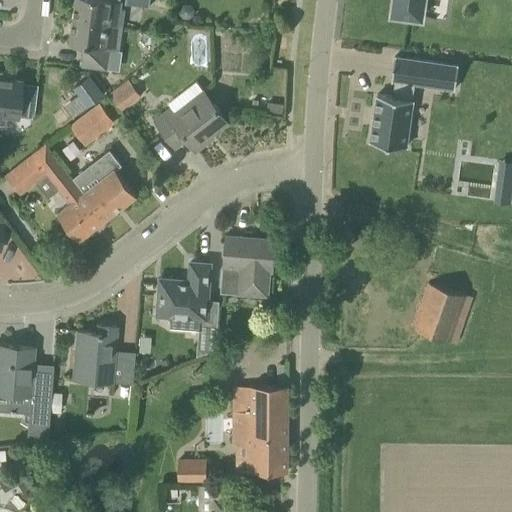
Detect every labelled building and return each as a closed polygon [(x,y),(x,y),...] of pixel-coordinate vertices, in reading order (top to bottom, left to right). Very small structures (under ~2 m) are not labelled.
[(123,26),(125,8),(122,8),(123,1),(114,0),(76,0),(74,19),(123,26)] [(394,0),(393,13),(420,16),(422,0),(394,0)] [(120,50),(123,26),(74,19),(70,43),(85,45),(82,65),(107,69),(110,48),(120,50)] [(396,56),(396,57),(394,57),(391,80),(395,81),(393,97),(377,94),(370,142),(406,147),(413,100),(412,99),(415,84),(455,89),(458,65),(396,56)] [(11,77),(12,72),(0,70),(0,123),(5,124),(7,111),(18,112),(20,98),(22,79),(11,77)] [(77,115),(93,102),(79,84),(62,96),(77,115)] [(132,84),(113,99),(122,110),(141,95),(132,84)] [(204,140),(228,121),(203,89),(174,111),(171,108),(155,121),(175,147),(186,138),(196,150),(206,142),(204,140)] [(267,101),(266,113),(282,115),(283,103),(267,101)] [(86,143),(113,122),(100,105),(73,125),(86,143)] [(105,220),(73,178),(72,179),(45,143),(6,174),(20,193),(33,183),(36,181),(46,173),(59,190),(63,194),(70,203),(58,213),(79,240),(105,220)] [(105,220),(137,196),(116,169),(122,164),(110,149),(73,178),(105,220)] [(498,187),(496,201),(510,203),(511,189),(498,187)] [(271,270),(274,240),(228,237),(225,268),(239,269),(238,292),(267,294),(269,270),(271,270)] [(207,302),(210,264),(191,262),(189,283),(183,282),(183,280),(160,279),(158,316),(170,317),(169,326),(217,330),(219,303),(207,302)] [(451,341),(467,295),(429,282),(413,328),(451,341)] [(114,357),(117,325),(97,323),(96,331),(76,329),(72,377),(90,379),(91,371),(112,373),(111,381),(132,383),(134,358),(114,357)] [(49,411),(51,393),(31,391),(34,347),(0,343),(0,409),(28,412),(49,414),(49,411)] [(288,385),(252,385),(252,386),(252,411),(234,411),(234,444),(251,444),(252,471),(288,471),(288,385)] [(51,393),(49,411),(59,412),(60,394),(51,393)] [(206,482),(206,458),(179,458),(179,482),(206,482)] [(237,484),(214,484),(214,511),(212,511),(211,511),(248,511),(249,497),(237,497),(237,484)]
